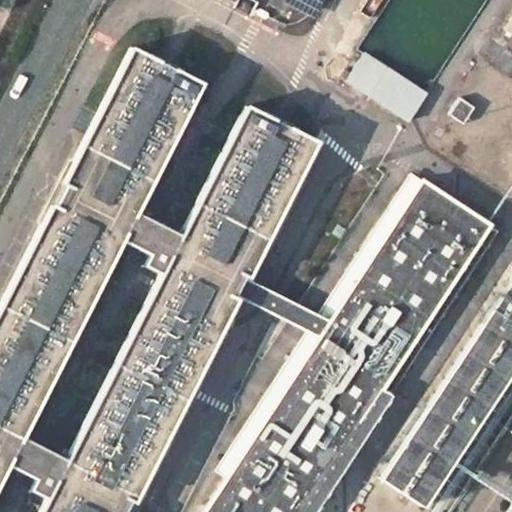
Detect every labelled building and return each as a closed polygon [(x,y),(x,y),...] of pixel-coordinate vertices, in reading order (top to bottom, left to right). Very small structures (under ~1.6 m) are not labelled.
[(429,95),(367,57),(350,84),(413,122),(429,95)] [(0,470),(183,121),(115,85),(0,304),(0,470)] [(0,511),(36,511),(228,144),(183,121),(0,470),(0,511)] [(120,511),(296,180),(228,144),(36,511),(120,511)] [(310,511),(403,379),(396,370),(494,229),(406,179),(193,511),(310,511)] [(511,244),(510,243),(365,466),(410,495),(511,350),(511,244)] [(511,511),(511,495),(500,511),(511,511)]
